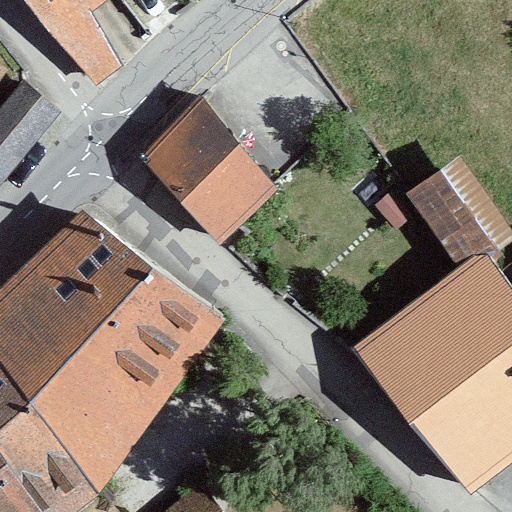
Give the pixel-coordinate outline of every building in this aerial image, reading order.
[(42,0),(108,90),(137,69),(113,3),(116,0),(42,0)] [(0,170),(14,179),(65,97),(24,72),(0,111),(0,170)] [(155,156),(234,241),(300,180),(221,95),(155,156)] [(473,261),(361,346),(479,498),(511,471),(511,255),(509,252),(511,249),(511,198),(476,151),(422,192),(473,261)] [(0,511),(81,511),(120,486),(244,311),(99,205),(0,299),(0,511)] [(235,511),(215,485),(179,511),(235,511)]
